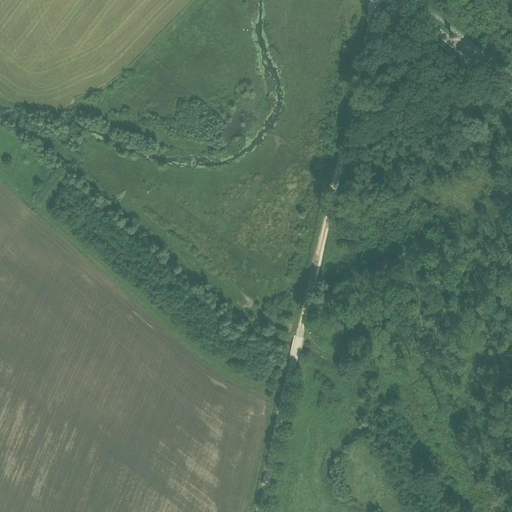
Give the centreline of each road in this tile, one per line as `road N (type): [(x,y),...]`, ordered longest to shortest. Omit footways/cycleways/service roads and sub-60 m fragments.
road 1 (track): [(297,337),(372,0)]
road 2 (track): [(257,511),(292,359)]
road 3 (tertiary): [(511,92),(398,0)]
